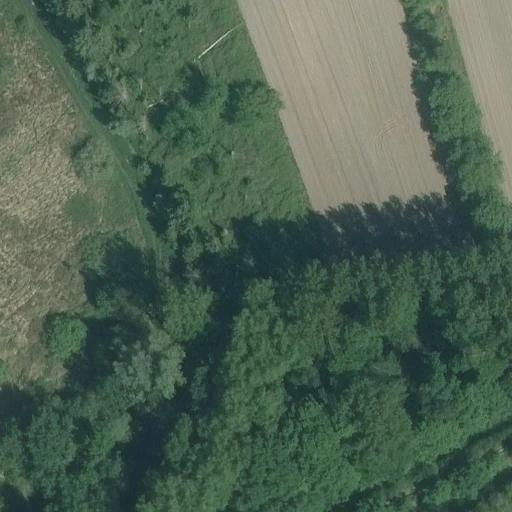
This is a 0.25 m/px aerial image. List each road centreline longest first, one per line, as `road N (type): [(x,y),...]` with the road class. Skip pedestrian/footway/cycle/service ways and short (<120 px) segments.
road 1 (track): [(160,511),(263,350),(300,324),(511,305)]
road 2 (track): [(511,443),(369,511)]
